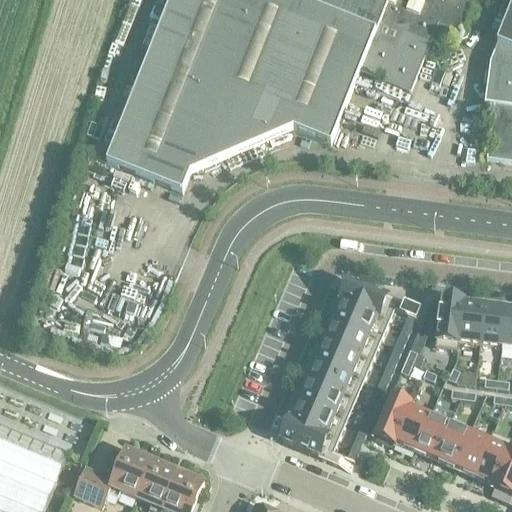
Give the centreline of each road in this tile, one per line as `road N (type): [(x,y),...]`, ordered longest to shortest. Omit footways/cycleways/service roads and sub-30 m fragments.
road 1 (residential): [(148,387),(186,350),(238,231),(273,206),(322,202),(511,226)]
road 2 (residential): [(235,465),(316,282),(336,259),(511,281)]
road 3 (unclassified): [(148,387),(93,397),(0,363)]
road 4 (residential): [(349,511),(235,465)]
